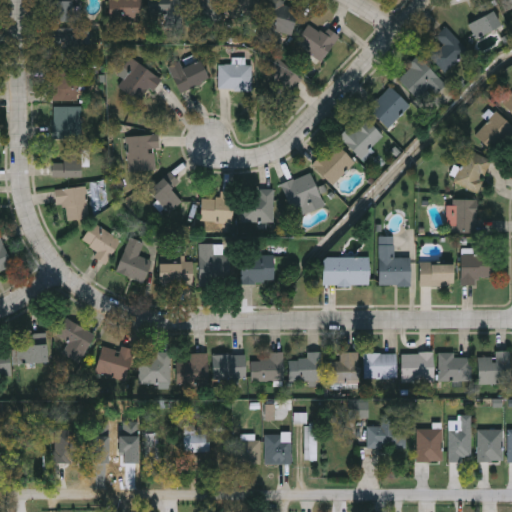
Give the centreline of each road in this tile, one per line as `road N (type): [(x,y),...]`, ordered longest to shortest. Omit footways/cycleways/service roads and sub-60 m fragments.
road 1 (residential): [(511,496),(25,495)]
road 2 (residential): [(511,318),(160,322),(120,310),(62,269)]
road 3 (residential): [(20,0),(30,221),(62,269)]
road 4 (residential): [(423,0),(291,143),(255,159),(214,145)]
